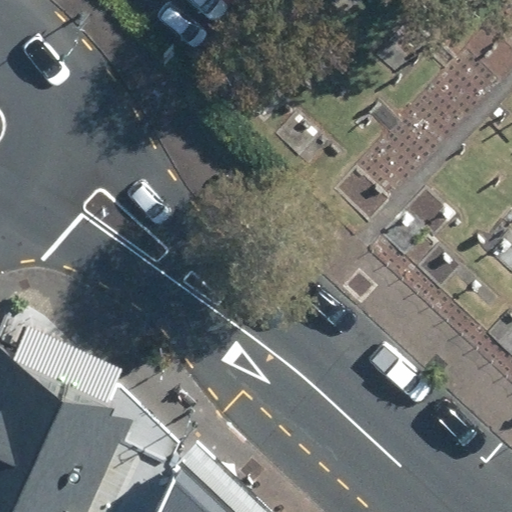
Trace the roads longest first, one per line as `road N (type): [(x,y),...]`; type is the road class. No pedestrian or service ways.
road 1 (primary): [(294,370),(199,339),(0,204)]
road 2 (primary): [(55,141),(237,285),(294,370)]
road 3 (primary): [(294,370),(448,511)]
